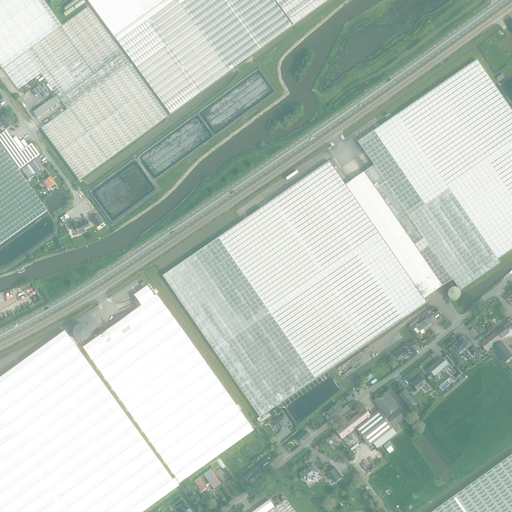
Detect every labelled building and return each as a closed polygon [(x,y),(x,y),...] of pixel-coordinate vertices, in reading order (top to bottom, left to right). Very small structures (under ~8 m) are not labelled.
[(53,90),(56,95),(61,101),(67,110),(41,128),(79,181),(167,116),(148,90),(129,64),(116,47),(102,28),(87,7),(62,26),(42,0),(0,0),(0,65),(3,69),(18,90),(41,73),(48,84),(49,84),(53,90)] [(86,0),(89,3),(95,11),(99,17),(107,28),(113,36),(114,37),(126,54),(135,66),(139,71),(150,86),(156,94),(163,103),(171,114),(182,106),(199,93),(214,82),(227,73),(240,63),(253,54),(264,46),(277,37),(292,26),(287,19),(274,1),(272,0),(276,0),(279,3),(284,10),(294,24),(312,11),(327,0),(86,0)] [(357,142),(374,165),(452,279),(460,290),(500,263),(497,259),(511,249),(511,111),(476,59),(357,142)] [(44,82),(32,91),(35,96),(40,92),(44,97),(53,90),(49,84),(48,84),(47,85),(44,82)] [(37,118),(61,101),(56,95),(33,113),(37,118)] [(6,129),(12,125),(5,114),(0,117),(0,120),(1,122),(0,123),(0,124),(2,127),(4,126),(6,129)] [(6,131),(0,135),(0,145),(19,171),(34,159),(40,155),(32,144),(26,148),(21,151),(6,131)] [(0,244),(47,210),(19,171),(0,145),(0,244)] [(28,179),(44,168),(37,159),(21,170),(28,179)] [(328,162),(162,277),(234,380),(260,417),(268,412),(309,384),(426,303),(423,299),(345,185),(328,162)] [(374,165),(345,185),(423,299),(442,286),(452,279),(374,165)] [(55,184),(50,177),(43,183),(48,189),(50,188),(52,190),(56,187),(55,184)] [(67,214),(60,219),(64,225),(70,221),(68,219),(70,218),(67,214)] [(97,215),(91,219),(97,228),(103,223),(101,220),(97,215)] [(76,221),(71,223),(74,230),(77,229),(80,234),(86,231),(85,228),(91,225),(88,219),(82,222),(82,223),(78,225),(76,221)] [(82,348),(90,358),(163,306),(156,296),(154,297),(147,286),(134,295),(136,298),(139,297),(141,301),(135,303),(138,309),(130,315),(129,314),(116,318),(107,329),(108,330),(82,348)] [(253,431),(163,306),(90,358),(175,477),(179,483),(180,484),(253,431)] [(428,320),(429,319),(434,315),(429,309),(424,314),(428,320)] [(417,319),(409,326),(417,335),(419,333),(420,335),(431,326),(426,319),(424,320),(423,318),(421,320),(421,321),(420,323),(417,319)] [(504,325),(481,344),(487,352),(492,347),(506,363),(511,357),(511,354),(501,341),(502,340),(505,338),(506,339),(511,335),(509,332),(509,331),(511,329),(511,330),(511,318),(511,319),(506,323),(508,326),(506,328),(504,325)] [(64,331),(0,377),(0,417),(69,511),(142,511),(177,487),(179,486),(178,484),(179,483),(175,477),(172,480),(64,331)] [(456,342),(451,346),(454,351),(456,349),(459,353),(465,347),(474,358),(479,353),(473,345),(472,346),(469,342),(467,343),(463,338),(457,344),(456,342)] [(408,344),(400,350),(399,349),(396,352),(399,356),(402,354),(404,357),(407,354),(409,357),(415,352),(414,350),(415,349),(414,347),(412,348),(411,347),(413,345),(410,342),(408,344)] [(428,370),(432,376),(441,368),(441,367),(442,366),(445,369),(448,366),(449,365),(451,367),(454,365),(446,356),(443,359),(448,364),(447,365),(442,360),(439,362),(440,363),(439,364),(437,362),(428,370)] [(455,373),(451,376),(455,381),(458,378),(457,377),(461,373),(455,366),(452,369),(455,373)] [(415,381),(411,384),(417,391),(424,385),(429,391),(431,389),(421,377),(416,382),(415,381)] [(404,390),(399,394),(409,407),(414,402),(404,390)] [(357,415),(336,432),(342,439),(343,439),(346,443),(349,440),(352,438),(350,435),(349,434),(353,431),(355,429),(369,447),(373,444),(377,449),(396,434),(391,428),(392,427),(397,423),(404,419),(399,411),(387,419),(386,417),(398,409),(387,393),(374,402),(380,410),(371,417),(368,414),(365,409),(357,415)] [(338,404),(326,413),(327,413),(330,417),(327,420),(342,408),(341,409),(337,404),(338,404)] [(272,412),(275,417),(282,412),(279,407),(272,412)] [(271,416),(268,412),(260,418),(260,417),(257,419),(261,426),(262,424),(263,424),(263,423),(263,422),(262,422),(271,416)] [(284,423),(288,420),(284,415),(280,418),(280,417),(273,422),(275,425),(274,426),(277,429),(278,429),(280,432),(287,428),(284,423)] [(0,511),(69,511),(0,417),(0,511)] [(297,446),(300,444),(310,436),(306,431),(294,442),(297,446)] [(383,446),(386,450),(392,445),(389,441),(383,446)] [(261,468),(265,473),(281,459),(277,454),(261,468)] [(511,511),(511,455),(432,511),(511,511)] [(216,461),(210,466),(214,471),(220,467),(222,470),(225,468),(219,459),(216,461)] [(305,480),(307,482),(310,480),(311,481),(313,481),(314,481),(315,480),(316,479),(316,477),(315,476),(318,474),(312,465),(307,469),(308,469),(306,471),(305,470),(301,474),(302,476),(302,477),(301,478),(302,479),(302,480),(303,480),(304,480),(305,480)] [(333,465),(325,472),(334,483),(335,483),(342,477),(333,465)] [(247,476),(250,478),(252,482),(255,479),(256,480),(261,476),(264,473),(259,468),(253,473),(252,472),(247,476)] [(200,479),(195,482),(199,488),(198,488),(199,489),(202,492),(207,488),(211,485),(214,489),(220,485),(214,476),(213,477),(212,475),(213,474),(211,471),(204,476),(200,479)] [(278,504),(274,507),(267,511),(294,511),(285,499),(280,503),(278,504)] [(176,504),(178,507),(174,511),(175,511),(186,511),(189,510),(182,500),(176,504)] [(253,511),(267,511),(274,507),(269,500),(254,511),(253,511)]
